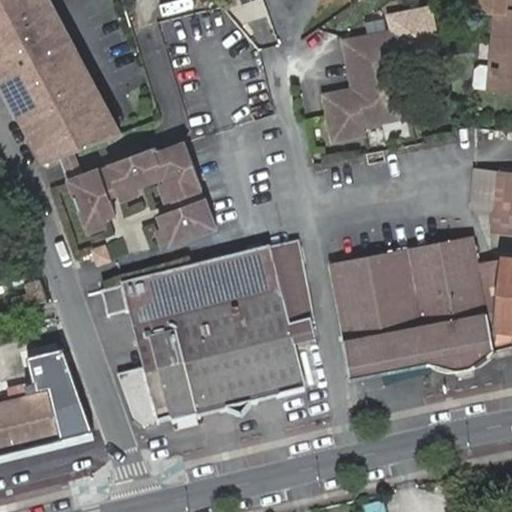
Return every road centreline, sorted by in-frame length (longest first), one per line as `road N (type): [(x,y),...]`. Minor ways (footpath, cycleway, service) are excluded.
road 1 (residential): [(0,123),(24,170),(143,508)]
road 2 (primary): [(143,508),(511,425)]
